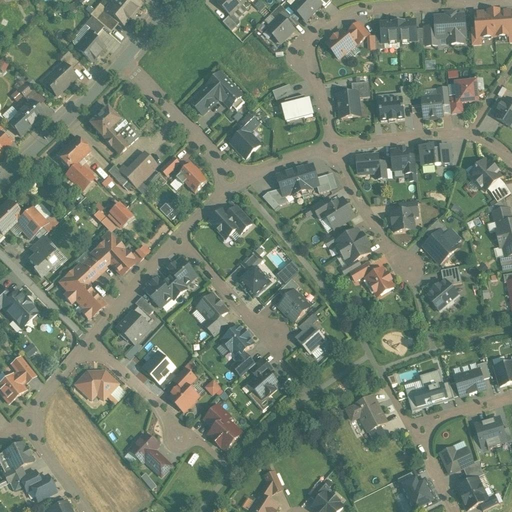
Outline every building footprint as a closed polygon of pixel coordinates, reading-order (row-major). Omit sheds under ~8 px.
[(122,25),(126,28),(144,6),(136,0),(119,0),(109,12),(108,13),(122,25)] [(252,1),(251,0),(221,0),(219,2),(234,18),(252,1)] [(329,0),(304,0),(294,11),(306,23),(322,6),(326,10),(333,3),(329,0)] [(102,6),(92,18),(105,29),(113,35),(122,25),(108,13),(109,12),(102,6)] [(299,31),(288,20),(290,18),(282,9),(274,16),(279,22),(269,33),(283,47),(299,31)] [(511,12),(495,14),(497,40),(511,39),(511,45),(511,12)] [(477,30),(474,30),(475,48),(485,47),(484,41),(497,40),(495,14),(476,15),(477,30)] [(450,48),(457,48),(468,47),(467,41),(470,41),(469,16),(455,17),(438,18),(439,30),(439,43),(450,42),(450,48)] [(94,35),(77,52),(92,66),(108,48),(97,38),(105,29),(92,18),(85,27),(94,35)] [(418,23),(400,24),(401,45),(414,44),(414,50),(424,49),(423,32),(419,32),(418,23)] [(382,25),(383,34),(377,34),(378,52),(388,51),(388,46),(401,45),(400,24),(382,25)] [(349,37),(360,48),(371,37),(361,26),(349,37)] [(439,43),(439,30),(426,31),(427,49),(440,48),(439,43)] [(342,63),(360,48),(349,37),(346,32),(328,48),(342,63)] [(54,89),(61,96),(79,80),(71,72),(81,63),(72,54),(62,63),(65,67),(51,80),(57,87),(54,89)] [(219,73),(191,103),(203,116),(220,97),(235,111),(246,98),(219,73)] [(17,89),(28,100),(36,92),(26,81),(17,89)] [(481,83),(461,85),(462,96),(463,107),(465,106),(483,104),(481,83)] [(362,95),(362,101),(372,100),(371,86),(354,87),(355,96),(362,95)] [(273,93),(276,103),(293,96),(290,87),(273,93)] [(355,96),(340,98),(343,123),(365,120),(362,101),(362,95),(355,96)] [(462,96),(453,97),(455,115),(466,114),(465,106),(463,107),(462,96)] [(287,108),(283,109),(287,124),(313,117),(309,103),(306,103),(305,98),(285,103),(287,108)] [(440,98),(422,100),(424,120),(442,118),(440,98)] [(511,103),(507,101),(503,107),(502,106),(498,112),(500,113),(495,119),(511,129),(511,128),(511,103)] [(11,126),(23,138),(46,117),(34,104),(11,126)] [(126,121),(113,108),(93,127),(122,157),(133,147),(117,130),(126,121)] [(263,126),(252,115),(239,129),(245,135),(233,148),(249,163),(264,148),(252,137),(263,126)] [(0,160),(13,148),(0,134),(0,160)] [(73,172),(67,178),(84,196),(98,183),(81,165),(93,155),(79,140),(60,158),(73,172)] [(421,147),(422,168),(452,166),(450,144),(421,147)] [(414,152),(392,153),(394,175),(407,174),(407,177),(418,176),(418,170),(415,170),(414,152)] [(158,168),(146,157),(130,173),(124,167),(119,172),(131,183),(138,190),(158,168)] [(380,157),(359,159),(361,177),(379,176),(380,183),(390,182),(389,163),(381,164),(380,157)] [(181,165),(176,160),(164,172),(169,177),(181,165)] [(506,178),(488,160),(471,178),(489,195),(493,192),(503,181),(506,178)] [(301,193),(319,187),(312,164),(294,170),(301,193)] [(211,185),(194,167),(181,179),(198,197),(211,185)] [(115,168),(110,174),(125,189),(131,183),(119,172),(115,168)] [(283,198),(301,193),(294,170),(276,175),(283,198)] [(496,195),(501,205),(511,196),(511,195),(506,185),(503,181),(493,192),(496,195)] [(333,199),(306,216),(309,221),(317,216),(322,224),(328,220),(336,234),(358,221),(347,203),(338,208),(333,199)] [(133,216),(120,203),(108,214),(121,227),(133,216)] [(26,219),(11,204),(0,214),(0,233),(6,240),(18,229),(30,240),(46,224),(34,211),(26,219)] [(402,214),(395,214),(396,236),(418,234),(417,217),(424,217),(423,205),(401,206),(402,214)] [(257,227),(238,208),(230,215),(226,211),(212,225),(229,243),(240,232),(246,238),(257,227)] [(511,211),(494,216),(496,226),(511,222),(511,211)] [(511,222),(500,225),(501,232),(497,233),(498,242),(511,239),(511,222)] [(444,233),(425,250),(443,269),(461,251),(459,249),(465,243),(454,232),(448,237),(444,233)] [(366,233),(347,242),(344,237),(327,245),(331,252),(341,247),(346,257),(372,244),(366,233)] [(87,265),(103,280),(113,269),(129,254),(113,239),(87,265)] [(511,239),(498,242),(500,251),(505,251),(506,259),(511,258),(511,239)] [(375,252),(372,244),(346,257),(352,270),(344,274),(346,278),(365,268),(363,265),(377,259),(373,252),(375,252)] [(53,255),(46,247),(30,262),(36,269),(34,271),(41,279),(57,264),(51,257),(53,255)] [(267,262),(258,253),(243,268),(251,276),(258,270),(267,262)] [(129,254),(113,269),(125,281),(140,267),(129,254)] [(166,279),(184,300),(190,295),(187,291),(200,280),(185,263),(166,279)] [(103,280),(87,265),(62,288),(70,296),(66,300),(75,310),(79,307),(95,293),(93,290),(103,280)] [(443,279),(424,295),(441,314),(462,297),(451,284),(461,283),(458,267),(442,271),(443,279)] [(374,275),(370,268),(352,277),(357,285),(374,275)] [(273,284),(258,270),(251,276),(242,286),(256,300),(273,284)] [(388,271),(370,281),(380,301),(399,291),(388,271)] [(166,279),(147,295),(162,313),(174,302),(177,306),(184,300),(166,279)] [(303,289),(295,282),(281,296),(288,303),(299,293),(303,289)] [(1,308),(11,299),(0,287),(0,310),(2,308),(1,308)] [(17,293),(11,299),(1,308),(2,308),(22,330),(37,315),(17,293)] [(95,293),(79,307),(85,314),(83,316),(91,325),(93,323),(94,324),(110,310),(95,293)] [(315,309),(299,293),(288,303),(281,311),(297,327),(315,309)] [(217,297),(201,310),(211,323),(206,327),(217,341),(231,329),(224,321),(232,315),(217,297)] [(151,320),(156,315),(144,301),(137,308),(151,320)] [(148,325),(136,313),(119,329),(126,336),(123,339),(131,347),(134,344),(139,348),(154,333),(154,332),(159,327),(153,320),(148,325)] [(325,327),(316,317),(303,329),(309,335),(299,344),(313,360),(330,346),(318,332),(325,327)] [(242,330),(224,345),(240,364),(233,369),(243,380),(259,366),(249,356),(258,349),(242,330)] [(36,377),(20,356),(10,364),(17,373),(13,376),(10,372),(0,379),(0,397),(8,408),(28,394),(23,387),(36,377)] [(252,373),(258,380),(250,386),(265,403),(282,389),(270,375),(273,372),(264,362),(252,373)] [(480,372),(483,382),(491,379),(486,364),(477,367),(479,372),(480,372)] [(511,366),(496,371),(501,391),(511,388),(511,366)] [(86,370),(73,385),(91,402),(97,396),(103,402),(119,384),(105,370),(86,370)] [(423,385),(407,389),(413,412),(450,402),(441,371),(421,377),(423,385)] [(199,383),(188,372),(177,384),(183,390),(171,403),(188,418),(204,401),(193,390),(199,383)] [(454,379),(461,399),(469,396),(469,397),(477,395),(477,394),(486,391),(483,382),(480,372),(479,372),(463,377),(463,376),(454,379)] [(223,392),(216,384),(208,391),(215,399),(223,392)] [(354,411),(347,414),(353,427),(360,424),(367,438),(394,426),(381,398),(354,411)] [(235,423),(221,409),(208,422),(218,432),(212,438),(229,454),(245,437),(233,425),(235,423)] [(511,444),(503,417),(488,421),(496,448),(511,444)] [(496,448),(488,421),(474,425),(482,452),(496,448)] [(147,434),(129,453),(146,469),(150,465),(166,481),(177,469),(160,453),(164,449),(147,434)] [(28,445),(6,454),(14,474),(36,465),(28,445)] [(453,477),(466,471),(470,478),(484,471),(482,464),(478,465),(470,449),(460,454),(457,449),(443,456),(453,477)] [(464,503),(488,491),(492,489),(486,479),(484,471),(470,478),(473,484),(459,491),(464,503)] [(39,475),(30,480),(27,474),(7,484),(14,498),(26,492),(28,496),(33,493),(40,506),(61,495),(55,482),(45,487),(39,475)] [(269,484),(262,495),(252,511),(281,511),(284,508),(275,502),(278,496),(285,494),(277,475),(267,478),(269,484)] [(330,489),(323,484),(312,500),(319,505),(327,494),(330,489)] [(469,511),(472,511),(485,507),(487,511),(489,511),(503,504),(499,499),(494,502),(488,491),(464,503),(469,511)] [(343,511),(347,508),(327,494),(319,505),(315,511),(316,511),(343,511)]
